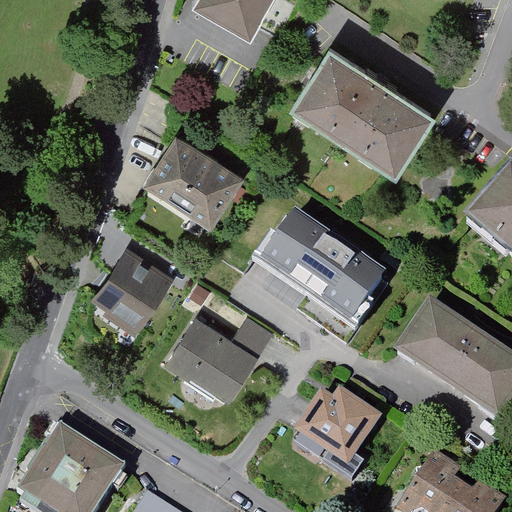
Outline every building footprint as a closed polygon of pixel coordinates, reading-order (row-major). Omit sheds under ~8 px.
[(199,0),(194,10),(249,40),(257,28),(273,0),(199,0)] [(436,113),(336,49),(302,103),(401,166),(436,113)] [(241,182),(177,140),(146,187),(210,229),(241,182)] [(511,175),(508,172),(467,220),(511,257),(511,175)] [(329,242),(291,217),(278,237),(272,233),(253,261),(310,299),(300,314),(347,346),(376,304),(369,299),(383,278),(359,261),(354,267),(326,248),(329,242)] [(171,281),(129,254),(97,303),(139,330),(171,281)] [(209,293),(199,286),(190,299),(201,306),(209,293)] [(495,415),(511,391),(511,359),(436,303),(403,347),(495,415)] [(248,319),(232,342),(259,361),(275,337),(248,319)] [(231,403),(259,361),(232,342),(200,322),(172,364),(231,403)] [(384,413),(324,378),(290,434),(350,470),(384,413)] [(98,511),(122,474),(58,434),(19,497),(43,511),(98,511)] [(493,511),(501,500),(435,461),(404,511),(493,511)] [(185,511),(149,490),(134,511),(185,511)]
